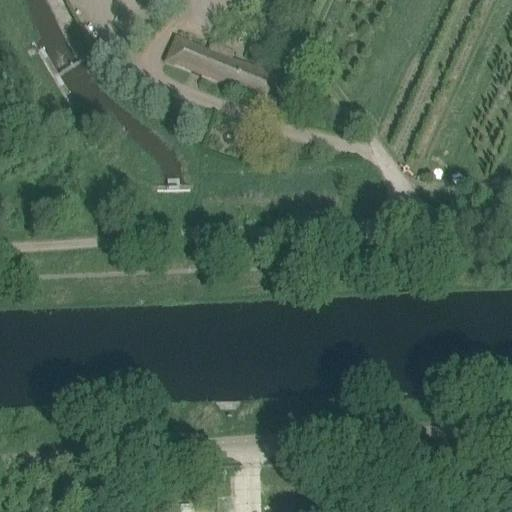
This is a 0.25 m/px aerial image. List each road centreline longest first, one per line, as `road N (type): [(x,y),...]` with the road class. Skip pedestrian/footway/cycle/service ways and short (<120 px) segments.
road 1 (track): [(0,238),(415,219)]
road 2 (track): [(330,0),(323,71),(415,219)]
